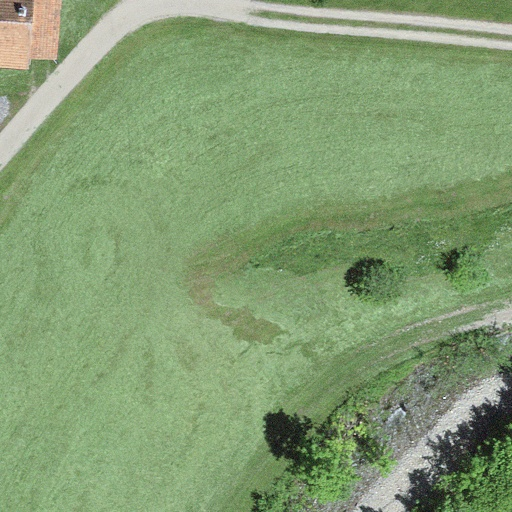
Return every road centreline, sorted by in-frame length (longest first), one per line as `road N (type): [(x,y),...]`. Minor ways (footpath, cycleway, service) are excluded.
road 1 (track): [(511,50),(141,0)]
road 2 (unclassified): [(137,0),(0,146)]
